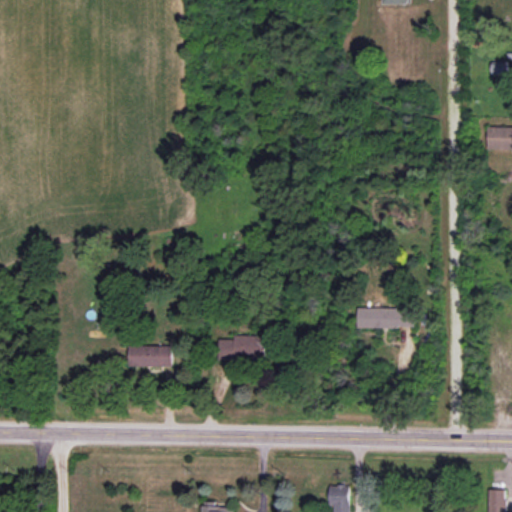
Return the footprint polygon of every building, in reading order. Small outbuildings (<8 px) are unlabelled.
[(488,149),(511,149),(511,126),(489,126),(488,149)] [(415,308),(358,307),(358,326),(415,328),(415,308)] [(219,339),(220,359),(267,358),(267,335),(234,336),(234,339),(219,339)] [(130,365),(173,366),(174,345),(131,345),(130,365)] [(350,511),(350,485),(330,485),(330,505),(335,505),(334,511),(350,511)] [(488,511),(511,511),(506,511),(506,489),(489,489),(488,511)] [(234,511),(234,506),(215,506),(215,503),(203,502),(202,511),(234,511)]
